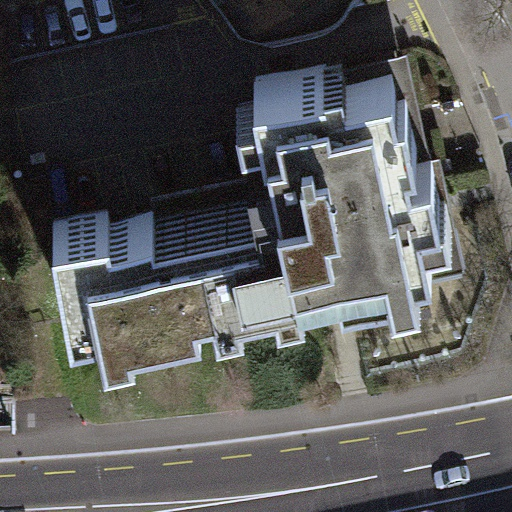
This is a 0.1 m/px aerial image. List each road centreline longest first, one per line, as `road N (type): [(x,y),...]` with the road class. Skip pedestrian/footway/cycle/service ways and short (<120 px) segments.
road 1 (tertiary): [(410,466),(261,465),(0,482)]
road 2 (primary): [(410,466),(261,511)]
road 3 (residential): [(462,0),(511,113)]
